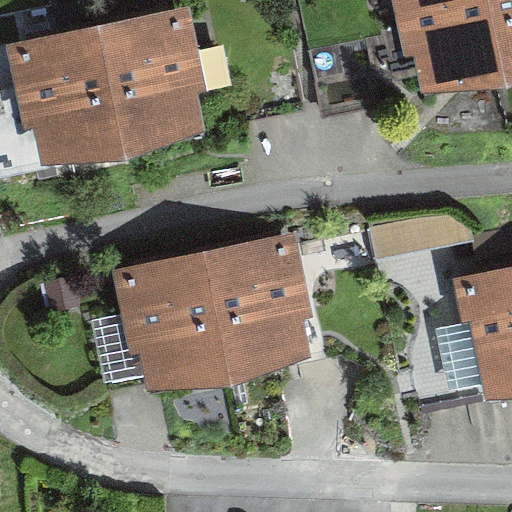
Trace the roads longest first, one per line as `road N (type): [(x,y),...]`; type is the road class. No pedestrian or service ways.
road 1 (residential): [(511,479),(259,468),(32,404),(0,366)]
road 2 (residential): [(0,244),(97,214),(422,165),(511,161)]
